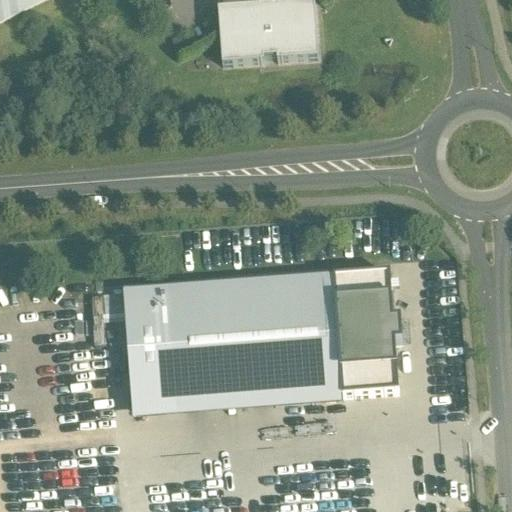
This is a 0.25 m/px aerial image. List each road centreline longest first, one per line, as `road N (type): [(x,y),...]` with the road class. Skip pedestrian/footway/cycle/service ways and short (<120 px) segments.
road 1 (tertiary): [(135,181),(430,182)]
road 2 (tertiary): [(426,144),(135,181)]
road 3 (unclassified): [(511,505),(487,214)]
